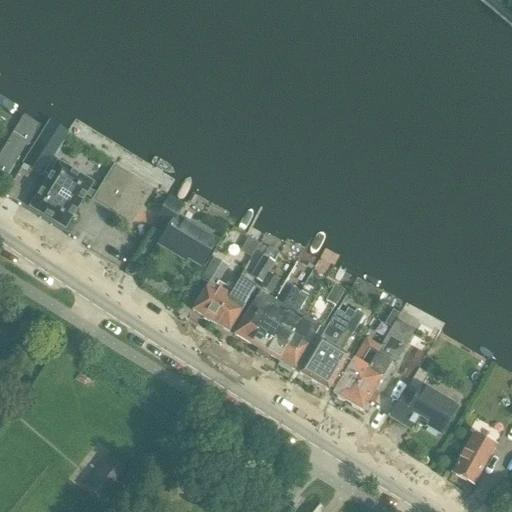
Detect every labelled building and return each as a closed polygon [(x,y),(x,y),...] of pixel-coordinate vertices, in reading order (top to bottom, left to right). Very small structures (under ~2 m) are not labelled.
[(0,148),(0,179),(7,184),(43,125),(21,112),(0,148)] [(34,147),(23,164),(24,164),(29,167),(42,175),(54,156),(53,156),(66,134),(50,125),(36,147),(34,147)] [(57,164),(30,208),(64,229),(85,195),(93,201),(93,202),(130,225),(151,191),(114,168),(96,196),(88,191),(91,185),(57,164)] [(182,207),(169,199),(155,222),(168,229),(160,242),(201,267),(217,242),(176,217),(182,207)] [(268,249),(263,258),(273,264),(278,256),(268,249)] [(200,280),(208,285),(192,311),(202,317),(203,319),(207,322),(210,322),(213,324),(232,292),(231,292),(229,296),(215,288),(227,267),(213,258),(200,280)] [(267,274),(261,284),(264,286),(261,289),(270,294),(278,281),(267,274)] [(146,277),(143,283),(164,296),(167,290),(146,277)] [(232,292),(213,324),(228,332),(254,288),(239,279),(232,292)] [(335,286),(326,302),(334,307),(344,291),(335,286)] [(256,354),(261,357),(297,296),(299,293),(292,289),(281,306),(274,302),(249,345),(258,350),(256,354)] [(301,290),(298,296),(305,300),(309,294),(301,290)] [(234,336),(249,345),(274,302),(259,293),(234,336)] [(269,357),(278,362),(304,318),(297,314),(305,300),(297,296),(261,357),(267,361),(269,357)] [(337,312),(299,374),(313,383),(354,315),(347,310),(344,316),(337,312)] [(354,315),(313,383),(327,391),(347,357),(340,353),(348,339),(349,340),(364,315),(357,311),(354,315)] [(392,311),(384,325),(391,329),(396,322),(400,315),(392,311)] [(304,318),(278,362),(293,371),(319,327),(304,318)] [(413,332),(396,322),(391,329),(380,349),(347,403),(350,404),(350,407),(356,410),(359,410),(362,411),(376,388),(379,390),(383,389),(393,371),(392,366),(413,332)] [(361,347),(333,395),(336,396),(337,399),(342,402),(345,402),(347,403),(380,349),(365,340),(361,347)] [(418,353),(408,370),(414,374),(425,357),(418,353)] [(416,422),(440,436),(456,409),(420,387),(414,396),(405,391),(389,417),(411,430),(416,422)] [(450,474),(474,487),(495,447),(472,434),(450,474)] [(83,488),(104,504),(128,474),(107,458),(83,488)]
